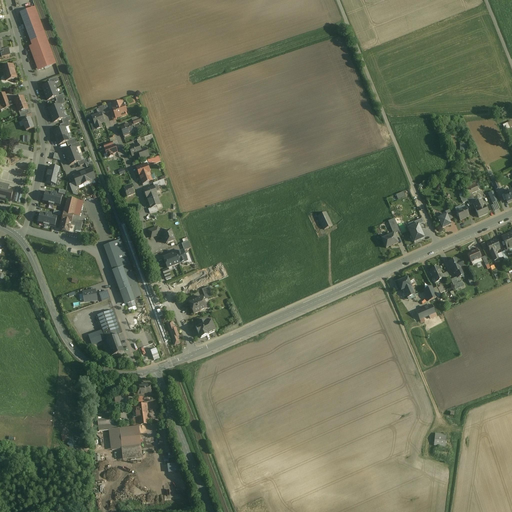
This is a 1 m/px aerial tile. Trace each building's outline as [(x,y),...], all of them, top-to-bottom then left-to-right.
[(56,64),(35,8),(20,14),(32,46),(29,47),(37,68),(41,70),(44,69),(50,67),(50,66),(56,64)] [(13,66),(2,68),(4,76),(7,78),(7,81),(16,78),(13,66)] [(50,85),(42,88),(44,94),(56,90),(54,84),(50,85)] [(56,90),(44,94),(47,101),(55,98),(59,97),(58,96),(56,90)] [(6,97),(0,99),(0,110),(10,107),(6,97)] [(23,97),(14,101),(18,113),(28,109),(23,97)] [(122,102),(112,106),(112,108),(112,109),(116,118),(120,117),(120,115),(126,113),(123,104),(122,105),(122,102)] [(56,107),(48,110),(51,116),(62,112),(60,106),(56,107)] [(62,112),(51,116),(53,123),(61,120),(65,119),(65,118),(62,112)] [(101,114),(92,117),(94,124),(99,122),(100,124),(104,123),(101,114)] [(27,120),(25,120),(26,121),(23,122),(24,125),(23,126),(26,132),(34,129),(30,119),(27,120)] [(504,130),(511,126),(511,120),(502,125),(504,130)] [(130,125),(120,128),(123,137),(133,133),(130,125)] [(61,130),(53,133),(56,139),(67,135),(65,128),(61,130)] [(67,135),(56,139),(58,146),(66,143),(70,141),(67,135)] [(146,149),(140,151),(138,145),(129,149),(132,157),(138,155),(141,160),(149,157),(146,149)] [(105,149),(104,149),(106,154),(107,154),(109,158),(113,156),(113,155),(117,153),(114,146),(113,146),(105,149)] [(72,150),(64,153),(67,159),(78,155),(76,149),(76,148),(72,150)] [(78,155),(67,159),(69,166),(77,163),(81,161),(78,155)] [(146,165),(136,168),(142,184),(152,181),(152,180),(150,176),(146,165)] [(50,167),(48,172),(47,177),(47,178),(46,183),(56,186),(60,169),(50,167)] [(91,170),(73,177),(75,183),(77,187),(95,180),(91,170)] [(75,183),(69,185),(72,192),(78,189),(77,187),(75,183)] [(12,192),(8,191),(9,187),(0,184),(0,199),(10,202),(12,192)] [(475,184),(465,188),(469,195),(478,191),(475,184)] [(154,187),(144,191),(143,191),(147,199),(153,197),(153,198),(157,196),(156,193),(159,191),(157,186),(154,187)] [(131,187),(119,192),(122,199),(127,198),(134,195),(131,187)] [(511,201),(511,190),(502,194),(503,196),(502,197),(504,201),(505,201),(507,205),(511,202),(511,201)] [(62,196),(57,195),(57,194),(51,193),(46,192),(43,203),(60,207),(62,196)] [(493,192),(488,194),(492,204),(493,204),(497,202),(493,192)] [(157,196),(153,198),(153,197),(147,199),(151,209),(153,208),(156,207),(160,205),(157,196)] [(474,202),(471,196),(466,198),(469,205),(474,202)] [(76,201),(68,199),(64,214),(73,216),(76,201)] [(484,206),(482,201),(473,204),(475,210),(479,218),(488,214),(485,206),(484,206)] [(493,205),(491,206),(494,212),(500,209),(497,202),(493,204),(493,205)] [(465,209),(456,213),(460,221),(466,219),(466,218),(469,217),(465,209)] [(57,217),(52,216),(52,215),(46,214),(41,213),(38,224),(55,228),(57,217)] [(332,227),(326,213),(318,217),(324,230),(332,227)] [(64,214),(62,221),(59,231),(68,233),(70,226),(71,223),(72,221),(73,216),(64,214)] [(447,215),(446,215),(437,219),(442,229),(451,225),(449,220),(447,215)] [(395,220),(389,223),(394,235),(400,233),(395,220)] [(82,223),(72,221),(71,223),(70,226),(74,227),(73,231),(80,233),(82,223)] [(416,226),(408,229),(414,243),(424,239),(419,225),(418,225),(416,226)] [(158,227),(148,231),(151,239),(161,235),(158,227)] [(171,231),(162,234),(166,244),(174,241),(171,231)] [(511,242),(509,235),(502,238),(506,248),(507,250),(511,248),(511,242)] [(395,236),(382,241),(386,251),(399,246),(395,236)] [(142,297),(121,240),(104,246),(120,291),(122,291),(129,309),(136,306),(134,302),(136,302),(135,300),(142,297)] [(496,241),(486,246),(490,253),(494,262),(499,260),(495,251),(500,249),(496,241)] [(188,242),(181,244),(184,251),(190,249),(188,242)] [(477,251),(467,255),(471,263),(473,263),(474,265),(482,262),(477,251)] [(183,252),(176,255),(176,254),(163,259),(165,263),(166,264),(165,264),(166,265),(167,269),(179,265),(187,262),(183,252)] [(463,275),(456,260),(448,263),(452,271),(454,270),(457,278),(463,275)] [(438,268),(430,271),(433,279),(431,279),(433,284),(434,284),(438,283),(439,282),(441,281),(441,280),(440,276),(441,275),(438,268)] [(168,270),(163,272),(166,281),(171,279),(168,270)] [(407,279),(397,283),(401,291),(403,290),(407,299),(414,296),(410,287),(411,287),(407,279)] [(456,281),(452,283),(455,291),(460,289),(456,281)] [(434,289),(436,293),(439,292),(440,294),(445,292),(442,285),(434,289)] [(432,287),(423,291),(428,302),(429,302),(434,300),(436,298),(432,287)] [(208,288),(202,290),(204,297),(205,300),(212,298),(208,288)] [(95,290),(83,292),(85,304),(98,302),(95,290)] [(107,291),(99,294),(102,302),(110,299),(107,291)] [(197,300),(189,304),(193,314),(194,315),(199,313),(199,312),(206,309),(202,298),(204,297),(202,298),(202,297),(198,299),(197,300)] [(432,306),(416,313),(419,320),(435,313),(432,306)] [(122,333),(114,311),(109,313),(117,335),(122,333)] [(109,313),(97,317),(102,331),(88,336),(92,347),(106,342),(111,357),(123,352),(117,335),(109,313)] [(205,320),(198,323),(199,326),(195,328),(200,339),(208,335),(216,332),(211,320),(206,323),(205,320)] [(173,328),(171,323),(167,325),(175,346),(179,344),(177,339),(179,338),(175,328),(173,328)] [(151,396),(150,392),(150,386),(137,388),(137,393),(138,398),(143,397),(151,396)] [(123,395),(114,397),(116,409),(125,408),(125,405),(123,395)] [(137,406),(132,407),(134,426),(137,426),(149,424),(146,405),(142,405),(137,406)] [(114,417),(97,419),(98,427),(115,425),(114,417)] [(120,429),(119,429),(122,449),(141,447),(139,427),(120,429)] [(168,428),(159,429),(163,455),(172,454),(168,428)] [(446,436),(435,434),(434,444),(445,445),(446,436)] [(141,447),(122,449),(123,461),(142,459),(141,447)]
